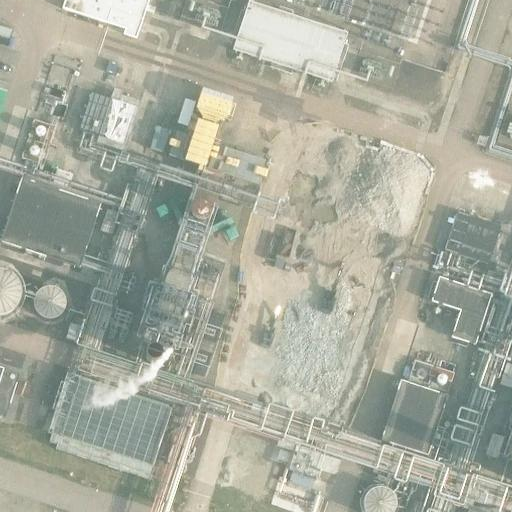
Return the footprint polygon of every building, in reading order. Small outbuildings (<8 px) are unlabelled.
[(78,0),(73,15),(106,25),(110,11),(142,21),(149,0),(78,0)] [(347,35),(248,2),(236,42),(263,50),(259,61),(305,76),(310,63),(335,71),(347,35)] [(235,101),(207,92),(186,158),(201,163),(190,198),(209,205),(222,165),(254,175),(260,155),(221,143),(235,101)] [(90,95),(82,131),(122,144),(133,109),(90,95)] [(376,147),(348,138),(327,204),(342,209),(331,244),(350,250),(363,211),(395,221),(401,201),(362,189),(376,147)] [(23,179),(3,243),(82,268),(101,205),(23,179)] [(80,196),(100,202),(102,194),(82,188),(80,196)] [(458,216),(447,251),(488,264),(499,229),(458,216)] [(24,287),(24,286),(24,282),(23,279),(19,273),(14,269),(6,267),(0,268),(0,304),(5,305),(13,304),(18,300),(23,294),(24,287)] [(139,324),(175,337),(191,290),(155,278),(139,324)] [(430,303),(459,313),(450,340),(475,348),(491,296),(437,279),(430,303)] [(70,304),(69,298),(66,292),(63,290),(59,288),(55,288),(48,288),(45,290),(42,292),(39,298),(38,304),(39,309),(42,315),(44,317),(48,319),(53,320),(59,319),(63,317),(66,315),(69,309),(70,304)] [(276,368),(318,385),(340,330),(298,314),(276,368)] [(0,368),(0,415),(9,418),(22,375),(0,368)] [(79,382),(61,439),(153,468),(171,412),(79,382)] [(379,442),(428,458),(448,397),(399,382),(379,442)] [(408,504),(408,503),(407,497),(403,491),(398,487),(391,485),(384,486),(380,487),(377,490),(372,496),(371,503),(372,510),(373,511),(405,511),(407,508),(408,504)]
